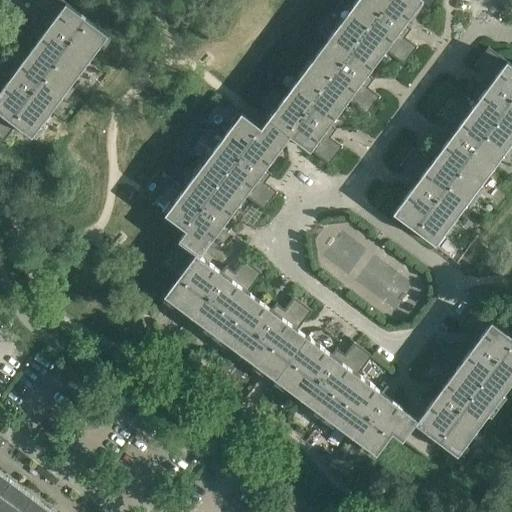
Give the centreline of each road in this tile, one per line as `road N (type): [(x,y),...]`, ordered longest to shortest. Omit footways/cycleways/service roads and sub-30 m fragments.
road 1 (residential): [(460,282),(404,351),(293,267),(291,234),(314,204),(352,201)]
road 2 (residential): [(352,201),(433,67),(483,27)]
road 3 (residential): [(116,511),(0,426)]
road 4 (residential): [(460,282),(352,201)]
